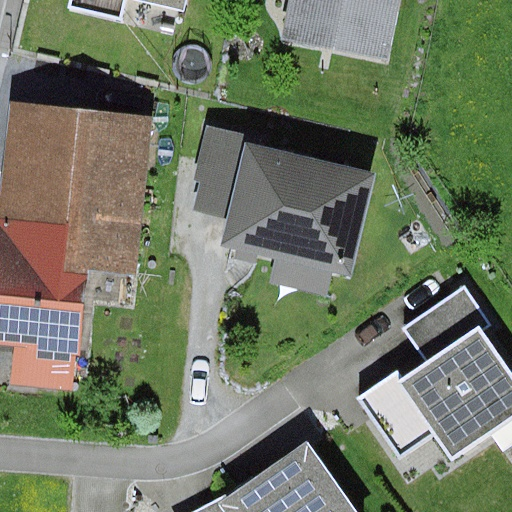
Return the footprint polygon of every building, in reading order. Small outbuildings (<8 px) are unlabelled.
[(204,0),(90,0),(91,1),(198,27),(204,0)] [(433,0),(320,0),(313,43),(423,62),(433,0)] [(178,129),(33,109),(1,351),(118,366),(131,272),(159,276),(178,129)] [(402,180),(230,146),(218,208),(266,217),(257,258),(286,264),(281,287),(348,300),(355,266),(384,272),(402,180)] [(511,329),(482,283),(413,329),(437,365),(379,403),(416,460),(458,433),(476,460),(511,436),(511,329)] [(389,511),(337,427),(199,511),(389,511)]
